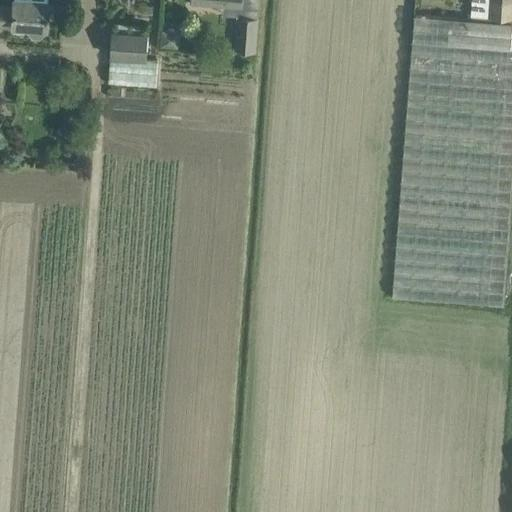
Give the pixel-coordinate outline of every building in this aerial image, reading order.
[(44,33),(44,26),(46,26),(47,0),(13,0),(14,5),(0,4),(0,23),(28,25),(27,31),(32,36),(39,37),(44,33)] [(511,0),(470,0),(470,12),(511,14),(511,0)] [(239,15),(236,47),(254,49),(257,17),(239,15)] [(511,48),(510,48),(511,22),(413,15),(392,297),(504,305),(511,194),(511,48)] [(162,29),(161,44),(178,46),(179,31),(162,29)] [(111,30),(109,55),(144,58),(145,32),(111,30)] [(225,46),(224,55),(234,55),(235,47),(225,46)] [(74,110),(63,122),(78,135),(89,123),(74,110)]
